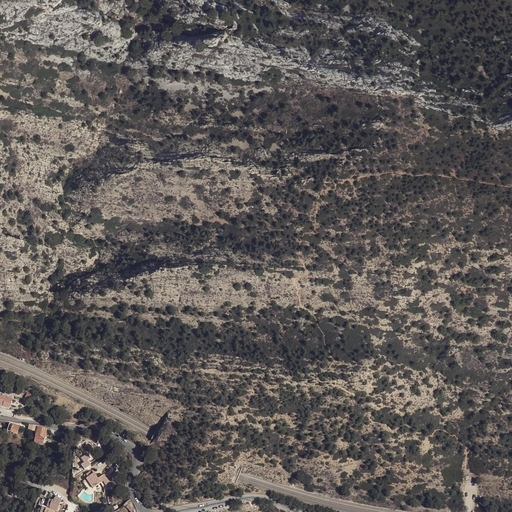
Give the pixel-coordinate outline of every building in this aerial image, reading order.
[(0,406),(9,409),(13,397),(0,392),(0,406)] [(19,427),(9,424),(7,432),(9,432),(17,435),(19,427)] [(46,431),(38,428),(34,442),(42,445),(46,431)] [(90,460),(92,459),(90,453),(83,457),(86,463),(84,464),(87,469),(93,466),(90,460)] [(98,479),(94,473),(92,475),(90,472),(86,475),(88,477),(86,479),(93,489),(101,483),(100,482),(106,478),(104,474),(98,479)] [(59,503),(53,501),(49,500),(47,507),(57,510),(58,505),(59,503)]
